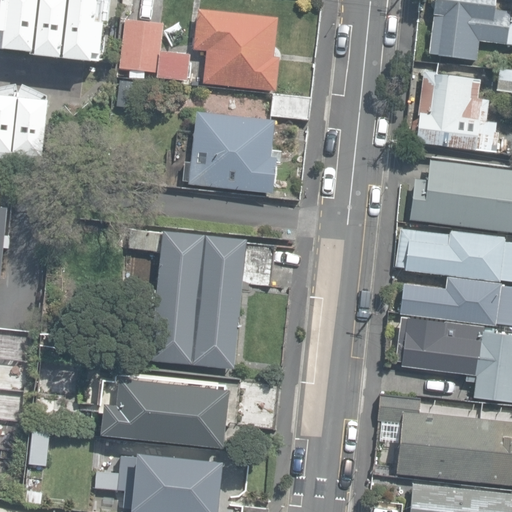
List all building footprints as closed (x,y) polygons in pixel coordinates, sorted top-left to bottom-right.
[(102,0),(0,0),(0,49),(96,61),(102,0)] [(491,0),(432,0),(426,55),(474,61),(476,45),(511,49),(511,13),(490,10),(491,0)] [(280,18),(196,9),(192,48),(202,48),(198,84),(273,91),(280,18)] [(163,22),(123,18),(117,71),(187,79),(190,55),(160,52),(163,22)] [(487,73),(427,66),(423,106),(415,105),(411,141),(496,150),(498,127),(482,117),(487,73)] [(511,73),(502,72),(499,95),(511,96),(511,73)] [(52,100),(0,93),(0,157),(45,163),(52,100)] [(278,121),(195,112),(189,181),(272,193),(278,121)] [(511,233),(511,169),(428,158),(425,179),(412,177),(407,219),(511,233)] [(246,239),(160,230),(145,361),(232,370),(246,239)] [(511,238),(448,232),(447,244),(406,239),(403,269),(511,280),(511,238)] [(511,285),(445,278),(443,289),(402,284),(398,315),(511,328),(511,285)] [(511,403),(511,331),(395,319),(390,365),(474,374),(471,399),(511,403)] [(228,387),(112,374),(109,400),(98,399),(94,435),(221,449),(228,387)] [(511,420),(399,409),(392,470),(511,483),(511,420)] [(45,432),(27,431),(25,462),(43,463),(45,432)] [(207,511),(213,455),(132,446),(125,508),(165,511),(207,511)] [(509,511),(511,493),(511,491),(409,481),(405,511),(509,511)]
